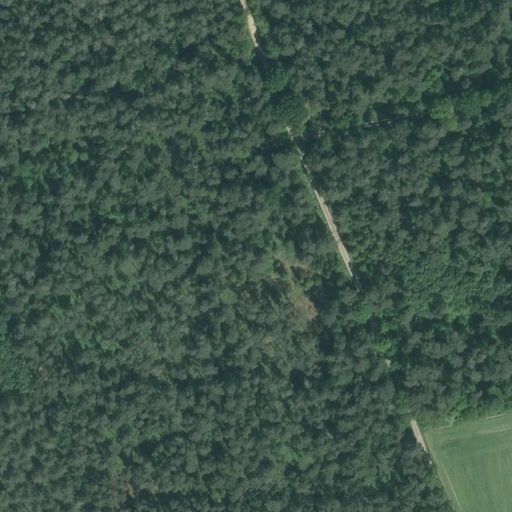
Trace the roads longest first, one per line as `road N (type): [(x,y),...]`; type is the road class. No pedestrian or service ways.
road 1 (track): [(455,511),(246,0)]
road 2 (track): [(298,126),(511,82)]
